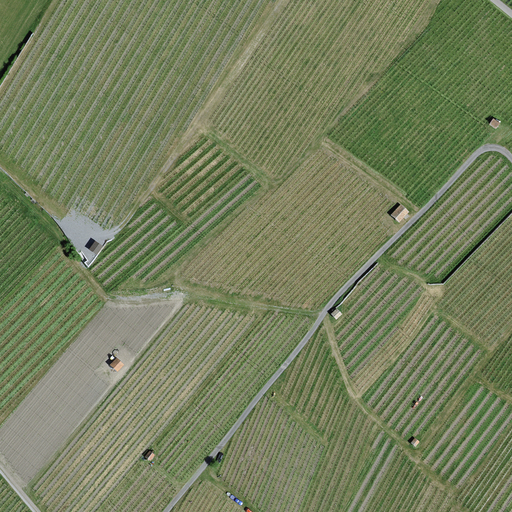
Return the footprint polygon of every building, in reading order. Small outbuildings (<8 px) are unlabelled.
[(493,119),(489,125),(496,131),(500,124),(493,119)] [(400,205),(390,216),(399,223),(408,213),(400,205)] [(100,251),(94,247),(89,254),(96,258),(100,251)] [(342,315),(336,309),(330,314),(336,320),(342,315)] [(116,359),(109,367),(116,373),(123,366),(116,359)] [(419,442),(414,438),(410,443),(415,447),(419,442)] [(149,452),(145,458),(150,462),(154,456),(149,452)]
